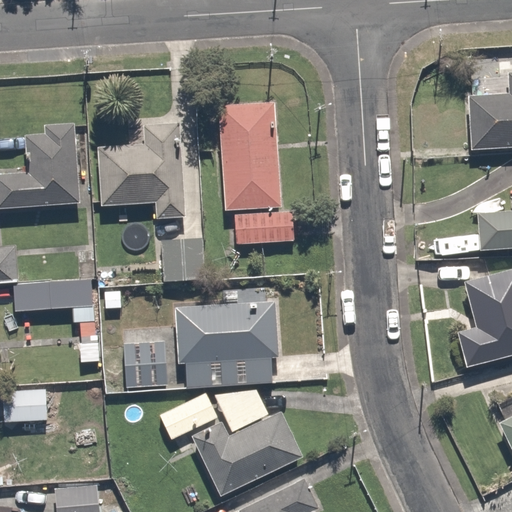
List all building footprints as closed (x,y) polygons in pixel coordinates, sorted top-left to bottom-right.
[(469,149),(511,146),(511,71),(505,72),(506,77),(474,79),(475,96),(465,96),(469,149)] [(223,211),(280,207),(274,102),(216,104),(223,211)] [(0,208),(79,203),(73,123),(42,125),(43,133),(22,135),(25,172),(0,173),(0,208)] [(184,216),(178,123),(141,125),(142,144),(96,147),(99,206),(153,202),(155,218),(184,216)] [(511,210),(475,213),(477,251),(511,248),(511,210)] [(291,211),(234,215),(235,244),(293,241),(291,211)] [(204,279),(202,238),(160,240),(162,281),(204,279)] [(0,282),(17,282),(14,245),(0,246),(0,282)] [(473,327),(455,332),(465,367),(511,355),(511,268),(462,282),(473,327)] [(92,306),(90,279),(11,285),(13,311),(92,306)] [(120,291),(103,291),(104,309),(121,308),(120,291)] [(277,357),(274,301),(173,307),(177,363),(184,362),(184,387),(271,381),(270,358),(277,357)] [(80,336),(95,335),(94,320),(79,321),(80,336)] [(99,360),(97,335),(95,335),(80,336),(78,336),(80,362),(99,360)] [(167,385),(164,341),(122,344),(125,388),(167,385)] [(46,420),(45,388),(2,390),(3,422),(46,420)] [(255,389),(213,395),(231,432),(268,414),(255,389)] [(169,440),(217,417),(205,393),(158,415),(169,440)] [(227,435),(220,420),(190,435),(219,495),(302,456),(280,411),(227,435)] [(511,414),(497,422),(511,453),(511,414)] [(303,477),(236,510),(236,511),(309,511),(317,508),(303,477)] [(55,511),(98,511),(96,484),(53,488),(55,511)]
